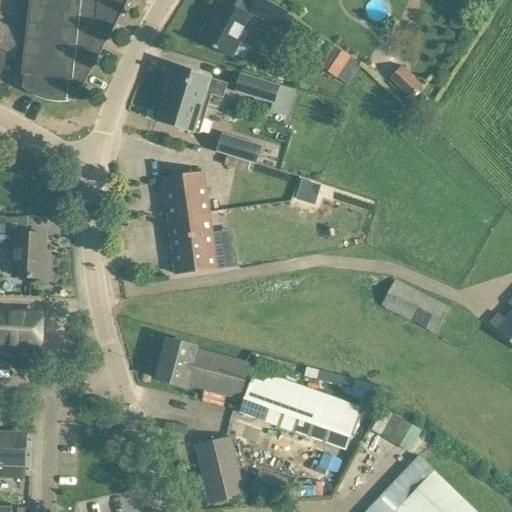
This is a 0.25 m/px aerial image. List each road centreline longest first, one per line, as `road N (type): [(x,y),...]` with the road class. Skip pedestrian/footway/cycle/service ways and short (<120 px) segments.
road 1 (unclassified): [(118,377),(94,268),(95,163)]
road 2 (unclassified): [(95,163),(114,102),(173,0)]
road 3 (unclassified): [(172,511),(118,377)]
road 4 (residential): [(44,511),(49,388)]
